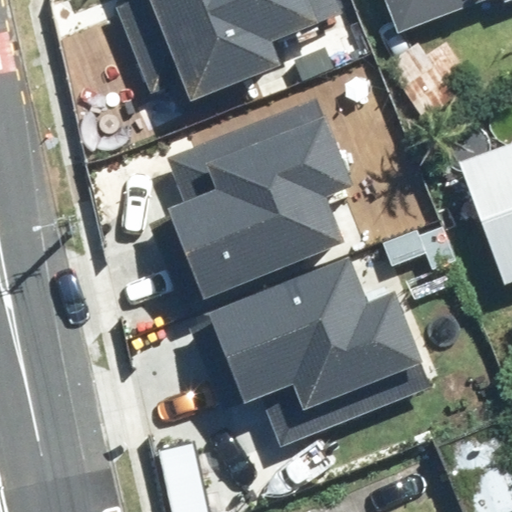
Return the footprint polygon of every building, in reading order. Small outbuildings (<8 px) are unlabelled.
[(128,0),(168,120),(271,86),(260,51),(331,28),(321,0),(128,0)] [(389,0),(400,32),(500,0),(389,0)] [(444,30),(385,70),(423,126),(482,85),(444,30)] [(189,221),(164,230),(237,421),(272,408),(285,441),(418,391),(390,318),(342,323),(304,223),(338,211),(304,123),(171,173),(189,221)] [(511,149),(461,168),(502,285),(511,281),(511,149)] [(442,452),(466,511),(499,511),(511,507),(511,456),(500,428),(442,452)]
